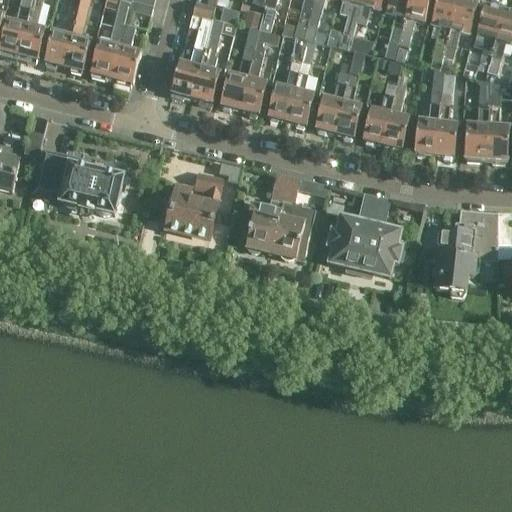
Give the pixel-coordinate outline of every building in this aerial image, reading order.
[(8,23),(0,53),(2,54),(1,58),(10,61),(11,57),(18,59),(32,2),(24,0),(17,26),(8,23)] [(32,2),(18,59),(27,61),(26,65),(36,67),(37,63),(38,64),(46,33),(36,31),(43,5),(43,0),(33,0),(33,3),(32,2)] [(81,0),(78,14),(64,70),(72,72),(71,75),(82,78),(83,75),(84,75),(91,46),(80,43),(87,16),(90,0),(81,0)] [(132,0),(131,6),(153,11),(155,0),(132,0)] [(256,0),(254,9),(264,12),(267,0),(256,0)] [(267,0),(264,12),(258,35),(260,35),(270,37),(276,15),(273,14),(276,0),(267,0)] [(304,0),(294,41),(303,44),(308,25),(314,0),(304,0)] [(335,0),(314,0),(308,25),(303,44),(314,47),(326,2),(335,4),(335,0)] [(353,40),(354,40),(363,0),(342,0),(341,5),(351,8),(347,24),(340,52),(349,55),(353,40)] [(363,0),(357,27),(366,29),(370,13),(380,16),(383,0),(363,0)] [(399,49),(410,0),(390,0),(386,18),(395,20),(388,46),(399,49)] [(431,0),(410,0),(399,49),(408,52),(415,26),(424,28),(431,0)] [(430,70),(429,72),(439,75),(459,2),(452,0),(438,0),(431,29),(440,31),(430,70)] [(459,2),(439,75),(449,77),(455,53),(460,36),(470,39),(478,7),(459,2)] [(98,49),(91,77),(92,77),(91,81),(106,85),(107,81),(112,82),(126,24),(127,25),(129,15),(131,6),(121,3),(109,52),(98,49)] [(131,6),(129,15),(151,21),(153,11),(131,6)] [(196,7),(193,19),(212,24),(215,11),(196,7)] [(476,41),(473,51),(482,54),(478,67),(488,69),(503,13),(485,8),(476,41)] [(52,36),(45,65),(46,66),(46,68),(57,71),(57,68),(64,70),(78,14),(70,12),(63,39),(52,36)] [(511,15),(503,13),(488,69),(489,70),(487,77),(496,79),(504,48),(511,49),(511,15)] [(171,100),(171,101),(183,104),(184,101),(192,103),(212,25),(193,20),(189,32),(200,35),(199,41),(192,69),(180,66),(171,100)] [(126,24),(112,82),(118,83),(117,87),(131,91),(132,87),(133,87),(140,59),(129,57),(135,31),(126,29),(127,25),(126,24)] [(212,25),(192,103),(200,105),(199,108),(211,111),(220,76),(210,74),(217,45),(222,27),(214,25),(212,25)] [(255,54),(240,115),(248,117),(249,120),(256,122),(258,119),(260,120),(268,87),(258,84),(265,57),(264,57),(265,53),(262,51),(263,47),(277,50),(279,40),(270,37),(260,35),(255,54)] [(276,90),(268,122),(269,122),(270,126),(277,127),(279,124),(287,126),(302,67),(301,66),(306,45),(303,44),(296,42),(291,64),(292,64),(286,92),(276,90)] [(229,77),(220,110),(222,110),(223,114),(229,116),(232,113),(240,115),(255,54),(245,52),(238,80),(229,77)] [(302,67),(287,126),(295,128),(296,132),(303,134),(306,131),(307,131),(315,99),(305,96),(311,69),(302,67)] [(418,124),(414,157),(415,157),(417,160),(424,161),(426,158),(434,159),(440,99),(441,99),(444,76),(433,75),(430,98),(427,126),(418,124)] [(323,101),(316,133),(317,133),(318,137),(324,139),(327,136),(335,138),(349,78),(341,76),(334,104),(323,101)] [(349,78),(335,138),(343,140),(344,144),(351,145),(353,142),(355,143),(363,111),(353,108),(359,81),(349,78)] [(371,113),(363,145),(364,145),(365,149),(372,150),(374,147),(383,149),(397,90),(387,88),(381,115),(371,113)] [(397,90),(383,149),(391,151),(392,155),(398,157),(401,154),(402,154),(410,122),(400,120),(407,93),(397,90)] [(467,126),(464,162),(467,163),(467,166),(479,167),(479,163),(486,164),(490,99),(479,98),(477,127),(467,126)] [(440,99),(434,159),(443,160),(444,164),(451,165),(453,161),(454,161),(458,129),(447,127),(450,101),(441,99),(440,99)] [(490,99),(486,164),(492,164),(492,168),(504,169),(504,165),(507,165),(510,129),(498,128),(500,100),(490,99)] [(28,135),(23,157),(37,161),(43,139),(28,135)] [(0,193),(12,197),(19,166),(0,161),(0,153),(1,151),(0,151),(0,193)] [(70,168),(72,162),(44,155),(34,197),(61,204),(60,207),(64,208),(64,209),(65,209),(66,210),(67,210),(67,211),(68,211),(68,212),(69,212),(70,212),(71,212),(71,213),(72,213),(73,213),(74,213),(75,213),(75,212),(76,212),(77,212),(78,212),(78,211),(81,212),(81,213),(93,216),(94,215),(96,216),(98,217),(99,218),(100,219),(102,220),(103,220),(105,220),(107,220),(108,220),(110,219),(114,220),(117,211),(118,210),(119,209),(119,208),(120,208),(120,207),(120,206),(121,206),(121,205),(121,204),(121,203),(121,202),(121,201),(121,200),(121,199),(121,198),(121,197),(120,197),(120,196),(124,180),(70,168)] [(271,203),(283,207),(289,181),(277,178),(271,203)] [(177,190),(166,234),(209,244),(223,186),(197,180),(194,193),(207,196),(205,206),(186,202),(188,193),(177,190)] [(289,181),(283,207),(294,209),(301,184),(289,181)] [(347,277),(359,280),(377,203),(366,200),(361,219),(362,220),(360,227),(343,223),(343,222),(341,222),(341,224),(338,238),(333,237),(330,251),(334,253),(331,266),(330,268),(332,269),(332,268),(348,272),(347,277)] [(377,203),(359,280),(372,283),(373,278),(388,282),(390,283),(391,281),(394,267),(399,268),(402,253),(398,252),(401,239),(402,237),(400,236),(383,232),(384,225),(385,225),(390,206),(377,203)] [(252,224),(245,253),(246,253),(247,255),(248,256),(249,257),(251,257),(252,258),(253,258),(255,258),(256,258),(258,258),(259,257),(260,256),(262,257),(263,252),(272,254),(280,221),(283,208),(271,205),(270,211),(251,207),(247,223),(252,224)] [(280,221),(272,254),(282,256),(280,261),(281,261),(282,262),(282,263),(283,264),(285,265),(286,266),(287,266),(289,266),(290,266),(292,266),(293,265),(294,264),(304,266),(313,231),(312,231),(316,215),(295,210),(295,211),(283,208),(280,221)] [(436,257),(433,284),(435,284),(434,294),(448,296),(450,301),(461,303),(464,297),(465,297),(467,281),(474,282),(474,277),(477,275),(479,264),(497,266),(497,249),(497,218),(460,215),(458,235),(441,233),(441,236),(440,236),(438,237),(437,248),(438,250),(440,250),(439,257),(436,257)] [(511,218),(497,218),(497,249),(511,249),(511,218)]
